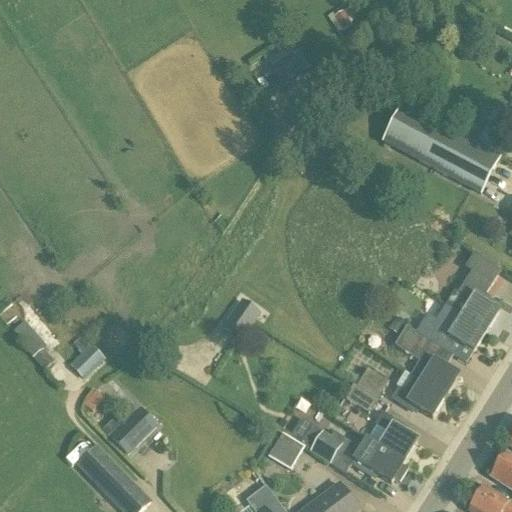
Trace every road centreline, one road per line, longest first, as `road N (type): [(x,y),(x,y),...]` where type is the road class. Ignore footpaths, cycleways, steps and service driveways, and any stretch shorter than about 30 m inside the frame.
road 1 (track): [(325,87),(364,28),(392,6),(445,14),(511,49)]
road 2 (tertiary): [(432,511),(511,384)]
